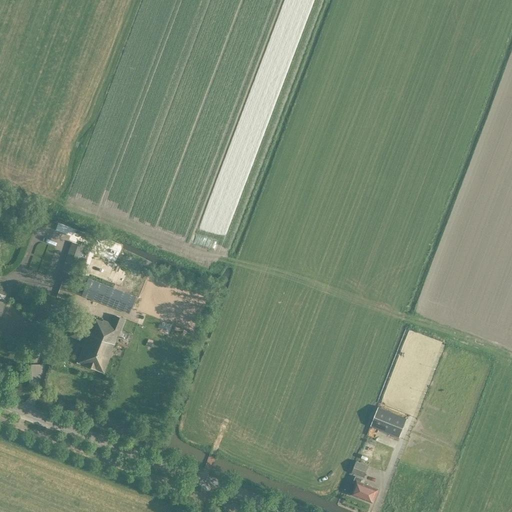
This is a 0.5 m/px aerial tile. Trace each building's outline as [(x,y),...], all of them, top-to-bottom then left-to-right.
[(74,275),(84,247),(71,242),(61,271),(74,275)] [(0,271),(0,284),(9,286),(10,272),(0,271)] [(88,278),(81,295),(129,314),(135,296),(88,278)] [(69,300),(74,285),(63,281),(57,296),(69,300)] [(88,333),(115,344),(124,319),(114,315),(111,323),(102,320),(101,321),(93,318),(88,333)] [(196,335),(181,328),(175,342),(190,348),(196,335)] [(121,332),(119,338),(129,342),(131,335),(121,332)] [(115,344),(88,333),(76,363),(103,373),(115,344)] [(400,437),(407,419),(379,407),(371,426),(400,437)] [(97,437),(101,430),(94,426),(90,433),(97,437)] [(212,464),(216,448),(210,446),(206,463),(212,464)] [(364,477),(369,464),(356,460),(351,473),(364,477)] [(363,479),(356,476),(353,483),(355,484),(351,494),(373,503),(379,489),(361,482),(363,479)]
